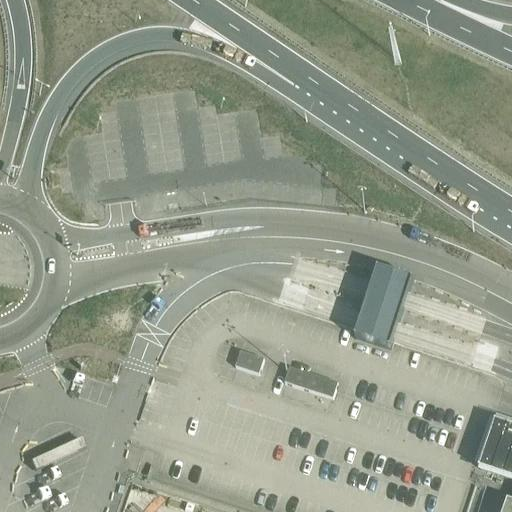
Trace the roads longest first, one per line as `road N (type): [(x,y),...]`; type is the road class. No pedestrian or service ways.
road 1 (motorway): [(0,99),(333,152),(511,198)]
road 2 (motorway): [(511,133),(347,91),(0,35)]
road 3 (trunk): [(21,209),(38,143),(64,91),(110,52),(147,40),(207,43),(306,79)]
road 4 (trunk): [(306,79),(511,211)]
road 5 (trunk): [(9,0),(19,38),(17,90),(0,172)]
road 6 (secondary): [(0,344),(38,323),(56,288),(53,247),(21,209)]
road 7 (trunk): [(186,0),(306,79)]
